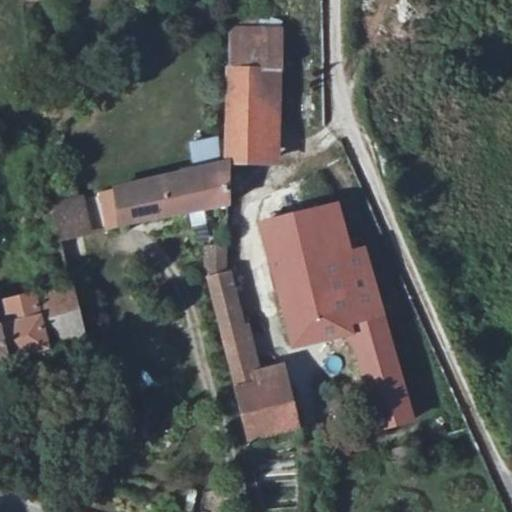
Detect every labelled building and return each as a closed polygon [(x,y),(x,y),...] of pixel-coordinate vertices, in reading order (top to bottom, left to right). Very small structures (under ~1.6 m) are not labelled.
[(233,25),(232,67),(285,68),(285,26),(233,25)] [(285,68),(232,67),(231,100),(228,165),(233,163),(233,166),(281,166),(285,68)] [(378,72),(370,93),(391,96),(398,74),(378,72)] [(217,137),(189,141),(192,165),(221,161),(217,137)] [(234,205),(233,166),(233,163),(228,165),(115,189),(120,226),(234,205)] [(120,226),(115,189),(102,192),(109,229),(120,226)] [(56,202),(56,204),(60,232),(90,224),(83,196),(56,202)] [(56,202),(54,202),(52,203),(22,209),(27,228),(57,221),(56,204),(56,202)] [(252,245),(278,364),(335,353),(347,391),(360,450),(390,445),(381,393),(352,270),(326,275),(324,260),(333,256),(326,228),(252,245)] [(226,270),(227,257),(206,262),(206,293),(207,313),(220,392),(231,458),(280,449),(271,398),(250,401),(239,334),(233,334),(227,289),(226,270)] [(0,305),(0,365),(70,353),(63,294),(0,305)]
